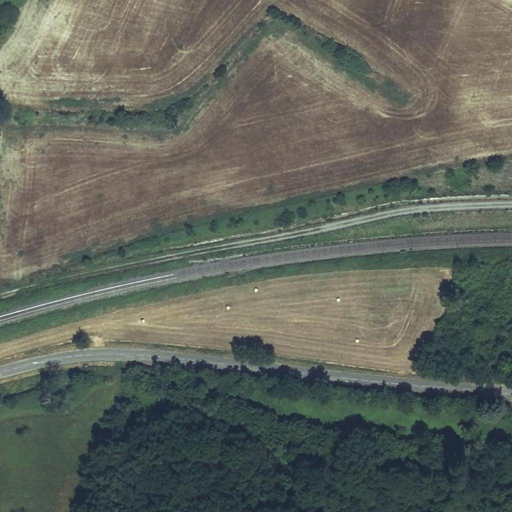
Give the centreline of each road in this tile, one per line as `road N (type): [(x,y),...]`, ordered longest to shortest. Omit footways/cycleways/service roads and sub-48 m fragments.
road 1 (tertiary): [(511,391),(124,354),(0,372)]
road 2 (track): [(124,354),(122,372),(98,391),(0,412)]
